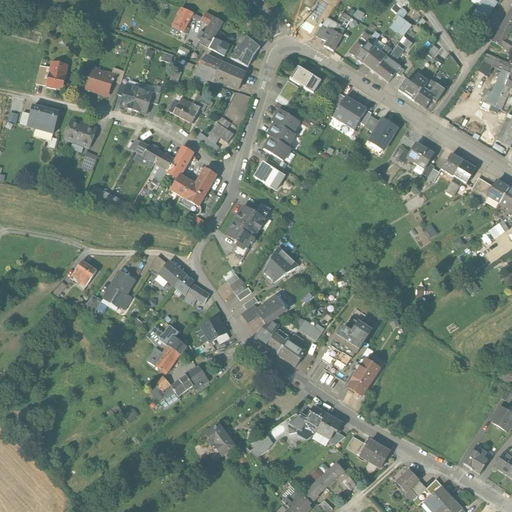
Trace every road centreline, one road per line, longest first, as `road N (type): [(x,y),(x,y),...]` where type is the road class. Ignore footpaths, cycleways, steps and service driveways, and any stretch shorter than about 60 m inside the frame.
road 1 (residential): [(238,185),(197,267),(244,341),(348,418),(511,511)]
road 2 (residential): [(238,185),(155,131),(0,95)]
road 3 (residential): [(291,46),(428,127)]
road 4 (residential): [(291,46),(274,60),(238,185)]
